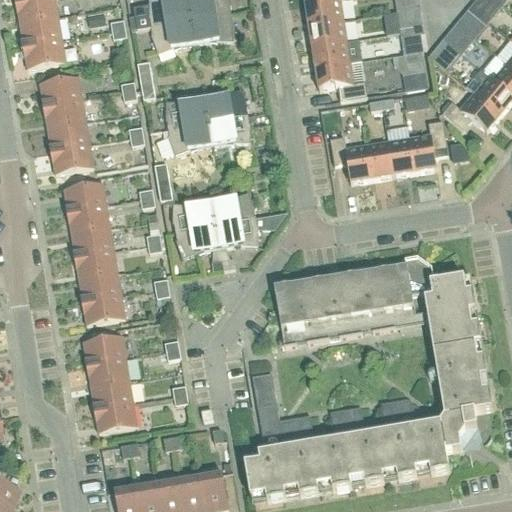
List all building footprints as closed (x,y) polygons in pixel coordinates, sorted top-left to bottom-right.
[(207,0),(188,3),(192,27),(232,21),(230,12),(231,12),(227,0),(207,0)] [(305,10),(306,11),(346,4),(345,0),(309,0),(311,9),(305,10)] [(18,19),(20,30),(59,24),(55,1),(15,8),(17,19),(18,19)] [(150,25),(152,34),(192,27),(188,3),(166,7),(149,7),(149,25),(150,25)] [(306,11),(309,32),(344,26),(341,6),(346,5),(346,4),(306,11)] [(467,16),(477,24),(482,17),(473,9),(467,16)] [(131,18),(132,38),(147,37),(146,17),(131,18)] [(482,17),(477,24),(486,31),(492,24),(482,17)] [(92,20),(94,32),(106,30),(104,18),(92,20)] [(233,29),(232,21),(192,27),(196,51),(217,47),(234,48),(234,29),(233,29)] [(21,41),(23,53),(62,46),(59,24),(20,30),(22,41),(21,41)] [(309,32),(312,53),(347,48),(344,26),(309,32)] [(111,29),(112,38),(125,35),(124,27),(111,29)] [(174,54),(196,51),(192,27),(152,34),(153,42),(152,43),(158,60),(174,54)] [(423,31),(411,33),(413,42),(425,40),(423,31)] [(400,35),(401,44),(413,42),(411,33),(400,35)] [(127,44),(125,35),(112,38),(114,46),(127,44)] [(440,49),(449,57),(455,50),(445,42),(440,49)] [(66,69),(62,46),(23,53),(25,64),(26,64),(28,76),(66,69)] [(312,53),(316,75),(351,69),(347,48),(312,53)] [(464,58),(455,50),(449,57),(458,65),(464,58)] [(397,54),(397,74),(418,73),(417,53),(397,54)] [(340,108),(367,103),(362,67),(351,69),(316,75),(319,97),(338,94),(340,108)] [(137,70),(139,79),(151,77),(149,68),(137,70)] [(511,103),(511,74),(506,70),(493,86),(492,87),(511,103)] [(511,103),(492,87),(493,86),(480,76),(466,93),(474,100),(501,122),(511,109),(511,103)] [(139,79),(140,88),(152,86),(151,77),(139,79)] [(41,101),(43,113),(83,106),(79,83),(40,90),(42,101),(41,101)] [(140,88),(142,97),(154,95),(152,86),(140,88)] [(121,91),(123,100),(136,98),(134,89),(121,91)] [(154,95),(142,97),(143,106),(155,104),(154,95)] [(226,102),(205,105),(208,129),(248,122),(247,114),(248,113),(242,96),(226,102)] [(137,106),(136,98),(123,100),(124,108),(137,106)] [(452,109),(443,120),(463,137),(472,127),(487,139),(501,122),(474,100),(461,116),(452,109)] [(167,127),(168,135),(208,129),(205,105),(183,109),(166,108),(166,127),(167,127)] [(393,105),(381,107),(383,116),(395,114),(393,105)] [(46,124),(48,135),(86,129),(83,106),(43,113),(45,125),(46,124)] [(381,107),(369,109),(371,118),(383,116),(381,107)] [(250,130),(248,122),(208,129),(212,152),(233,149),(251,149),(251,130),(250,130)] [(448,162),(447,154),(443,128),(428,130),(430,141),(410,145),(415,179),(437,176),(435,164),(448,162)] [(49,146),(51,158),(90,151),(86,129),(48,135),(50,146),(49,146)] [(191,156),(212,152),(208,129),(168,135),(170,144),(168,144),(175,162),(191,156)] [(129,136),(131,144),(144,142),(142,134),(129,136)] [(145,151),(144,142),(131,144),(132,153),(145,151)] [(351,190),(373,186),(367,152),(346,155),(344,144),(330,146),(334,173),(347,171),(351,190)] [(410,145),(388,148),(394,183),(415,179),(410,145)] [(388,148),(367,152),(373,186),(394,183),(388,148)] [(94,174),(90,151),(51,158),(53,170),(54,169),(56,181),(94,174)] [(154,172),(156,180),(168,179),(167,170),(154,172)] [(156,180),(157,189),(170,188),(168,179),(156,180)] [(157,189),(159,198),(171,197),(170,188),(157,189)] [(65,207),(67,219),(107,212),(103,189),(65,196),(66,207),(65,207)] [(140,198),(141,207),(154,205),(153,196),(140,198)] [(171,197),(159,198),(160,207),(172,205),(171,197)] [(233,205),(212,208),(216,232),(256,225),(254,217),(255,216),(249,199),(233,205)] [(155,213),(154,205),(141,207),(142,215),(155,213)] [(174,230),(175,239),(216,232),(212,208),(190,212),(173,211),(173,230),(174,230)] [(70,230),(72,241),(110,235),(107,212),(67,219),(69,230),(70,230)] [(257,234),(256,225),(216,232),(222,267),(223,277),(236,275),(234,264),(231,265),(226,254),(241,252),(258,252),(258,234),(257,234)] [(212,269),(222,267),(216,232),(175,239),(177,247),(175,248),(182,265),(198,259),(213,257),(212,268),(212,269)] [(73,252),(75,264),(114,257),(110,235),(72,241),(74,252),(73,252)] [(147,243),(148,252),(161,249),(160,241),(147,243)] [(163,258),(161,249),(148,252),(150,260),(163,258)] [(78,275),(80,286),(118,280),(114,257),(75,264),(77,276),(78,275)] [(431,340),(434,359),(436,373),(440,398),(443,413),(445,423),(440,429),(259,460),(260,468),(245,471),(251,504),(266,502),(267,509),(286,505),(284,498),(299,496),(300,503),(318,500),(317,493),(331,490),(332,498),(351,494),(350,487),(364,485),(365,492),(384,489),(383,482),(397,479),(398,486),(416,483),(415,476),(430,474),(431,480),(449,477),(446,459),(461,456),(469,446),(477,434),(475,419),(493,416),(490,397),(483,398),(481,384),(488,383),(484,364),(478,365),(475,351),(483,350),(479,331),(472,332),(470,318),(477,317),(474,298),(467,299),(464,284),(434,289),(432,275),(418,265),(406,267),(406,272),(403,272),(281,293),(275,294),(279,317),(285,354),(429,330),(431,340)] [(80,297),(82,309),(122,302),(118,280),(80,286),(81,297),(80,297)] [(155,288),(156,297),(169,294),(168,286),(155,288)] [(170,303),(169,294),(156,297),(157,305),(170,303)] [(125,325),(122,302),(82,309),(84,320),(85,320),(87,332),(125,325)] [(84,361),(86,372),(126,365),(122,342),(83,349),(85,360),(84,361)] [(165,350),(167,358),(180,356),(178,348),(165,350)] [(181,365),(180,356),(167,358),(168,367),(181,365)] [(89,384),(91,394),(129,388),(126,365),(86,372),(88,384),(89,384)] [(279,427),(276,411),(272,380),(253,383),(257,414),(262,445),(281,442),(282,447),(313,442),(310,422),(279,427)] [(207,399),(203,383),(192,386),(197,402),(207,399)] [(91,406),(93,417),(133,410),(129,388),(91,394),(93,406),(91,406)] [(173,395),(174,403),(187,401),(186,393),(173,395)] [(189,410),(187,401),(174,403),(176,412),(189,410)] [(408,405),(380,410),(384,429),(415,424),(412,408),(408,405)] [(137,433),(133,410),(93,417),(95,429),(96,429),(98,440),(137,433)] [(360,413),(330,418),(333,438),(364,432),(360,413)] [(212,416),(202,417),(204,427),(214,425),(212,416)] [(221,435),(213,437),(215,449),(223,448),(221,435)] [(181,442),(172,444),(174,456),(183,455),(181,442)] [(172,444),(164,445),(166,458),(174,456),(172,444)] [(138,449),(130,451),(132,463),(140,462),(138,449)] [(130,451),(121,452),(123,465),(132,463),(130,451)] [(228,511),(223,479),(201,483),(205,511),(228,511)] [(205,511),(201,483),(180,487),(183,511),(205,511)] [(12,511),(20,497),(0,487),(0,511),(12,511)] [(183,511),(180,487),(158,490),(162,511),(183,511)] [(162,511),(158,490),(137,494),(140,511),(162,511)] [(140,511),(137,494),(115,498),(117,511),(140,511)]
